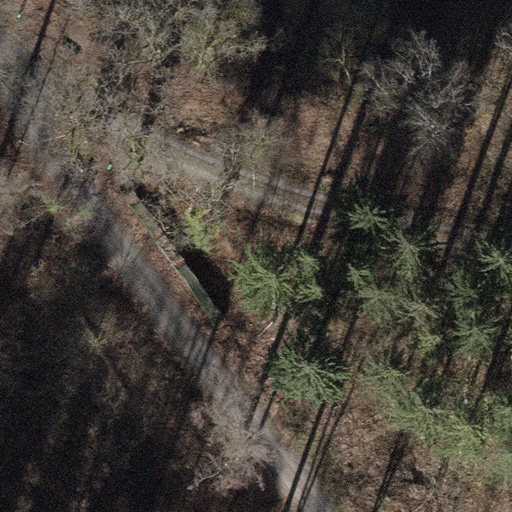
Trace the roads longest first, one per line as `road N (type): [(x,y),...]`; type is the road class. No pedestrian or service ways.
road 1 (track): [(0,42),(37,110),(323,511)]
road 2 (track): [(37,110),(511,239)]
